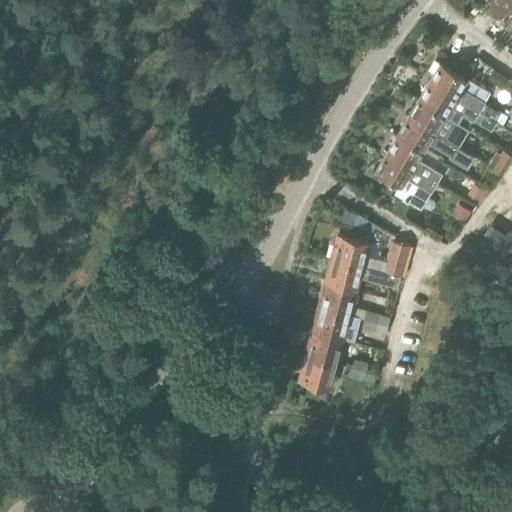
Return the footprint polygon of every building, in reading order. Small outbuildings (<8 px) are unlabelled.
[(511,0),(494,0),(499,4),(511,16),(511,0)] [(437,61),(427,79),(488,115),(493,107),(470,93),(475,83),(450,68),(437,61)] [(500,87),(501,86),(507,78),(507,77),(493,67),(487,77),(500,87)] [(416,97),(443,113),(449,104),(483,124),(488,115),(427,79),(416,97)] [(416,97),(405,115),(457,145),(468,127),(454,119),(443,113),(416,97)] [(405,115),(394,133),(422,149),(428,140),(449,153),(448,155),(466,165),(473,155),(457,145),(405,115)] [(394,133),(384,151),(436,182),(441,173),(417,158),(422,149),(394,133)] [(502,173),(511,158),(511,154),(503,148),(500,153),(496,150),(488,163),(502,173)] [(417,182),(431,190),(436,182),(384,151),(373,169),(385,177),(411,192),(417,182)] [(335,235),(329,260),(363,269),(369,244),(335,235)] [(404,275),(412,245),(391,239),(383,269),(404,275)] [(322,284),(356,293),(363,269),(329,260),(322,284)] [(353,305),(356,293),(322,284),(316,308),(360,320),(363,308),(353,305)] [(316,308),(310,333),(343,342),(344,338),(355,341),(360,320),(316,308)] [(366,309),(362,321),(386,328),(390,315),(366,309)] [(361,326),(373,330),(385,333),(386,328),(362,321),(361,326)] [(310,333),(303,357),(337,366),(343,342),(310,333)] [(298,379),(313,383),(331,388),(337,366),(303,357),(298,379)] [(354,359),(351,367),(365,370),(367,362),(354,359)] [(351,367),(349,375),(363,378),(365,370),(351,367)]
